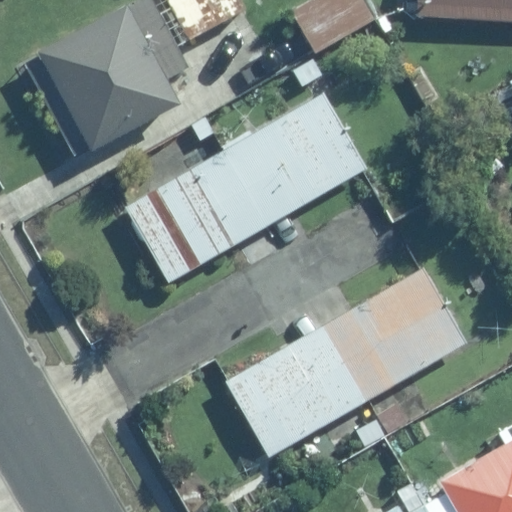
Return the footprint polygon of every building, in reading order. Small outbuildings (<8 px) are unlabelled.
[(165,0),(190,45),(244,16),(235,0),(165,0)] [(316,56),(374,22),(361,0),(315,0),(292,14),(316,56)] [(40,54),(92,150),(179,104),(127,8),(40,54)] [(323,93),(191,168),(233,242),(365,167),(323,93)] [(424,267),(226,382),(269,457),(468,342),(424,267)] [(511,511),(511,442),(418,495),(427,511),(511,511)]
